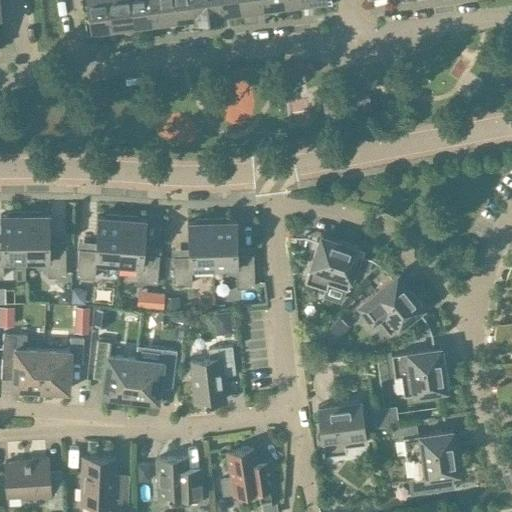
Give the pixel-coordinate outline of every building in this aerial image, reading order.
[(110,27),(112,26),(108,0),(86,0),(88,17),(84,17),(86,34),(105,29),(104,26),(109,24),(110,27)] [(108,0),(112,26),(114,26),(114,24),(131,24),(133,23),(130,0),(108,0)] [(130,0),(133,23),(136,23),(152,19),(152,21),(155,21),(152,0),(130,0)] [(152,0),(155,21),(157,20),(157,18),(174,18),(176,18),(173,0),(152,0)] [(173,0),(176,18),(178,17),(195,13),(195,15),(197,15),(198,15),(195,0),(173,0)] [(220,16),(220,12),(219,12),(217,0),(195,0),(198,15),(197,15),(197,19),(220,16)] [(238,10),(240,9),(239,0),(217,0),(219,12),(220,12),(221,12),(221,9),(238,9),(238,10)] [(239,0),(240,9),(243,9),(259,4),(259,7),(262,6),(260,0),(239,0)] [(335,118),(333,101),(332,94),(321,96),(323,109),(324,114),(324,120),(335,118)] [(370,107),(369,95),(356,96),(358,109),(370,107)] [(1,214),(1,240),(1,248),(0,247),(0,275),(3,276),(3,259),(25,259),(24,211),(9,211),(9,214),(1,214)] [(48,247),(48,240),(48,213),(40,213),(40,211),(24,211),(25,259),(47,258),(47,275),(65,275),(65,247),(48,247)] [(78,248),(76,276),(94,277),(96,260),(118,262),(121,214),(106,213),(106,216),(98,215),(96,241),(95,249),(78,248)] [(121,214),(118,262),(140,264),(139,281),(157,282),(159,254),(142,253),(143,244),(145,219),(137,218),(137,215),(121,214)] [(189,255),(172,256),(173,284),(191,283),(191,266),(213,265),(211,217),(196,218),(196,221),(188,221),(189,247),(189,255)] [(227,217),(211,217),(213,265),(235,264),(236,286),(254,285),(253,253),(236,253),(236,246),(235,219),(227,220),(227,217)] [(361,247),(320,233),(304,280),(326,288),(328,282),(347,288),(361,247)] [(423,305),(397,272),(358,303),(372,321),(377,317),(389,332),(423,305)] [(85,290),(71,290),(71,301),(84,301),(85,290)] [(60,295),(60,302),(70,302),(70,292),(64,291),(60,295)] [(165,295),(154,294),(154,306),(164,306),(165,295)] [(179,296),(166,296),(166,308),(178,308),(179,296)] [(89,304),(76,304),(75,331),(88,332),(89,304)] [(11,306),(0,305),(0,307),(0,324),(11,325),(11,306)] [(95,306),(93,324),(106,326),(109,308),(95,306)] [(186,310),(173,308),(172,320),(185,321),(186,310)] [(232,310),(216,312),(218,333),(234,331),(232,310)] [(328,326),(314,343),(328,346),(338,335),(328,326)] [(25,347),(26,333),(3,332),(2,357),(14,357),(13,377),(13,386),(20,387),(23,390),(27,391),(31,390),(34,387),(40,388),(42,347),(25,347)] [(42,347),(40,388),(47,388),(50,391),(54,392),(58,391),(62,389),(68,389),(70,360),(82,361),(83,336),(70,335),(69,349),(42,347)] [(97,339),(94,364),(106,365),(104,377),(102,393),(108,393),(111,397),(116,399),(121,398),(124,395),(130,396),(135,356),(108,353),(110,341),(97,339)] [(235,372),(232,344),(208,347),(209,357),(189,360),(194,402),(226,398),(223,373),(235,372)] [(446,388),(440,345),(391,352),(394,375),(400,374),(403,394),(446,388)] [(135,356),(130,396),(136,397),(138,401),(143,403),(148,403),(152,399),(158,399),(160,384),(161,372),(173,374),(176,349),(163,347),(162,360),(135,356)] [(365,442),(360,399),(317,405),(324,454),(346,451),(345,445),(365,442)] [(394,405),(371,408),(373,425),(397,422),(394,405)] [(415,420),(392,423),(393,434),(417,431),(415,420)] [(452,428),(402,435),(406,458),(412,457),(415,475),(415,477),(425,475),(426,489),(453,485),(451,472),(458,471),(452,428)] [(231,472),(222,474),(225,491),(233,490),(234,492),(258,488),(260,500),(276,497),(271,468),(256,470),(253,446),(227,450),(231,472)] [(82,455),(80,502),(112,504),(111,511),(127,511),(128,482),(114,481),(114,472),(115,457),(82,455)] [(49,469),(48,456),(31,457),(31,459),(5,461),(7,495),(22,494),(22,497),(45,495),(46,507),(62,507),(61,469),(49,469)] [(187,456),(156,457),(158,497),(170,496),(170,504),(188,503),(188,501),(203,501),(202,473),(188,473),(187,456)] [(151,462),(138,463),(139,478),(152,478),(151,462)] [(217,500),(214,504),(216,509),(219,511),(223,511),(225,508),(224,502),(221,500),(217,500)]
